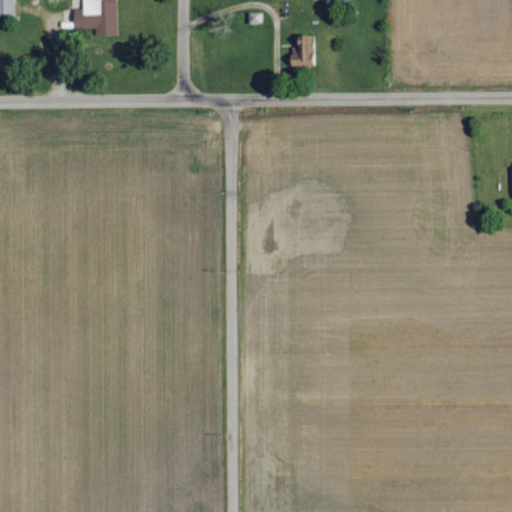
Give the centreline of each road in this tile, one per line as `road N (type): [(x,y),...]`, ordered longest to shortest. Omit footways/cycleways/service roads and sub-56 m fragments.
road 1 (tertiary): [(0,100),(511,95)]
road 2 (residential): [(232,511),(231,97)]
